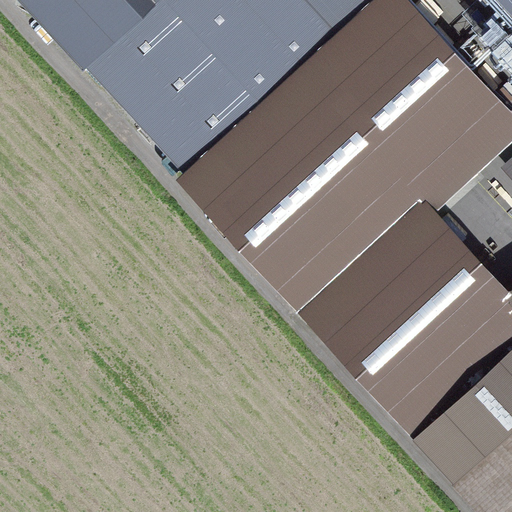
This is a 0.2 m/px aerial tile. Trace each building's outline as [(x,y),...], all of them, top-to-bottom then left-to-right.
[(20,0),(86,70),(162,0),(20,0)] [(162,0),(86,70),(184,175),(372,0),(162,0)] [(298,314),(424,197),(437,211),(511,143),(511,112),(407,0),(372,0),(184,175),(177,181),(298,314)] [(511,0),(495,0),(511,18),(511,0)] [(424,197),(298,314),(413,429),(511,338),(511,294),(437,211),(424,197)] [(511,338),(413,429),(412,429),(454,485),(511,433),(511,338)] [(511,511),(511,433),(454,485),(478,511),(511,511)]
